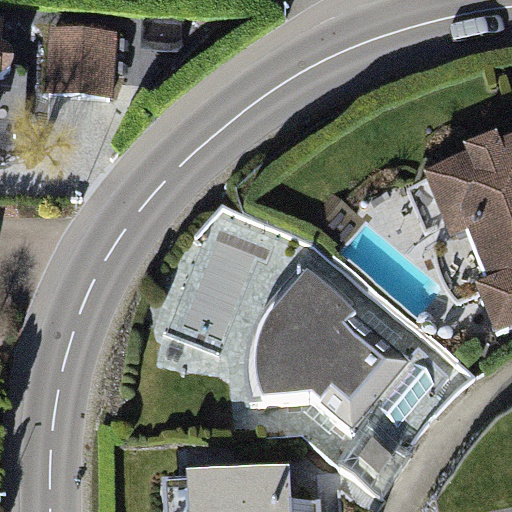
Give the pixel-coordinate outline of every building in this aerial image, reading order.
[(9,22),(0,21),(0,126),(2,126),(9,22)] [(121,39),(51,34),(46,102),(116,107),(121,39)] [(480,159),(434,175),(458,239),(482,231),(501,282),(486,287),(503,334),(511,331),(511,136),(511,133),(475,146),(480,159)] [(253,360),(260,405),(319,399),(364,436),(347,466),(388,493),(420,440),(409,429),(456,379),(374,308),(363,319),(337,298),(313,274),(265,318),(253,360)] [(302,511),(301,473),(173,478),(174,511),(302,511)]
